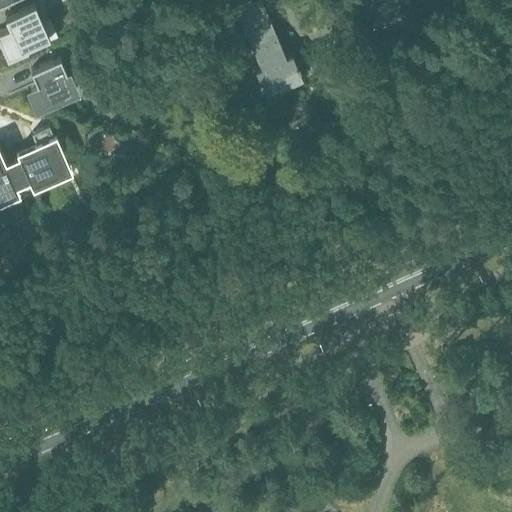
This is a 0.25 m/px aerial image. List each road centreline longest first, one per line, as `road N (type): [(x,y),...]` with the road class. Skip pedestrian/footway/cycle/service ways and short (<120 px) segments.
road 1 (primary): [(0,460),(340,307)]
road 2 (unclassified): [(451,430),(389,286)]
road 3 (unclassified): [(340,307),(401,451)]
road 4 (primary): [(389,286),(511,233)]
